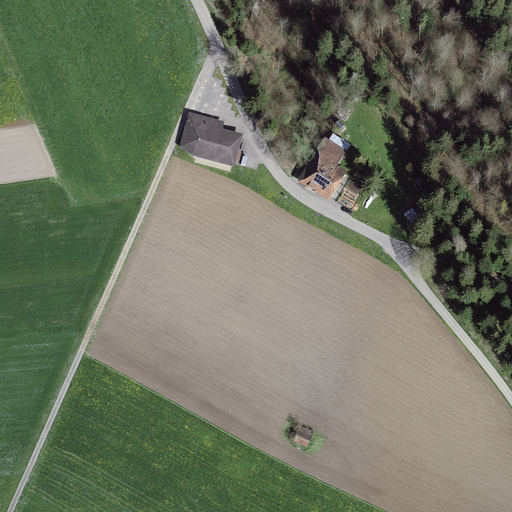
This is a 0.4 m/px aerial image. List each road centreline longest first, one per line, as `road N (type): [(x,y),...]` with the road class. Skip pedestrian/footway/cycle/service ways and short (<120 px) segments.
road 1 (track): [(9,511),(218,49)]
road 2 (unclassified): [(196,0),(264,151),(290,187),(379,238),(511,289)]
road 3 (track): [(511,398),(379,238)]
